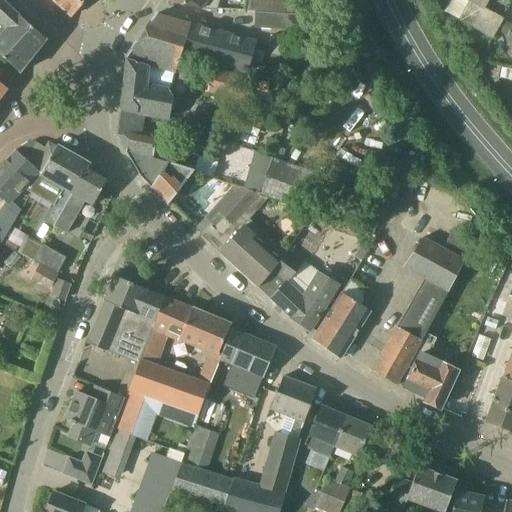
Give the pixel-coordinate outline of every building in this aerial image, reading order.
[(0,0),(0,55),(20,74),(44,43),(43,37),(2,0),(0,0)] [(86,0),(52,0),(71,17),(86,0)] [(220,0),(167,0),(203,9),(217,10),(220,0)] [(246,0),(245,12),(255,12),(291,15),(295,0),(246,0)] [(452,0),(445,12),(493,40),(505,19),(484,7),(488,0),(452,0)] [(254,28),(299,31),(300,15),(291,15),(255,12),(254,28)] [(257,42),(157,15),(127,57),(176,74),(182,55),(233,69),(247,74),(257,42)] [(511,27),(511,25),(505,22),(498,32),(507,37),(511,27)] [(337,55),(341,38),(323,35),(319,52),(337,55)] [(174,99),(168,90),(146,85),(148,67),(126,59),(123,85),(117,135),(126,152),(153,160),(158,141),(144,138),(147,116),(169,121),(174,99)] [(211,72),(206,93),(246,102),(251,81),(211,72)] [(275,86),(261,82),(257,93),(271,98),(275,86)] [(67,101),(56,93),(48,103),(59,112),(67,101)] [(279,144),(268,140),(264,152),(275,155),(279,144)] [(88,169),(91,165),(58,146),(57,148),(49,143),(46,148),(35,142),(28,143),(25,145),(35,154),(31,158),(33,160),(30,164),(39,172),(41,174),(36,183),(31,193),(52,205),(44,220),(54,226),(65,207),(73,194),(72,193),(86,168),(88,169)] [(0,195),(9,204),(27,185),(39,172),(30,164),(33,160),(31,158),(35,154),(25,145),(16,149),(9,158),(0,166),(0,195)] [(173,149),(168,166),(153,162),(153,160),(126,152),(141,177),(153,189),(168,205),(194,173),(193,173),(198,156),(173,149)] [(323,180),(270,162),(265,177),(258,196),(311,214),(323,180)] [(107,180),(88,169),(86,168),(72,193),(73,194),(65,207),(54,226),(67,234),(85,201),(93,206),(107,180)] [(258,196),(265,177),(249,172),(243,191),(257,195),(258,196)] [(258,288),(272,271),(276,274),(291,254),(292,252),(288,249),(286,253),(249,220),(243,227),(244,227),(239,232),(230,224),(257,195),(243,191),(239,190),(199,234),(258,288)] [(16,215),(5,208),(0,214),(0,240),(1,241),(16,215)] [(79,237),(88,219),(79,214),(70,232),(79,237)] [(6,243),(19,250),(27,235),(14,228),(6,243)] [(463,260),(472,243),(452,231),(442,248),(424,237),(405,267),(428,280),(372,371),(396,386),(398,383),(400,384),(425,334),(463,260)] [(44,245),(35,261),(57,274),(66,258),(44,245)] [(338,285),(317,273),(291,254),(276,274),(285,283),(270,299),(290,318),(310,332),(338,285)] [(58,276),(40,266),(32,280),(49,290),(58,276)] [(139,364),(166,298),(114,276),(104,301),(105,302),(87,344),(91,346),(104,351),(106,352),(107,350),(139,364)] [(70,282),(59,278),(53,296),(63,300),(70,282)] [(371,313),(361,306),(370,292),(352,280),(342,294),(312,339),(341,359),(371,313)] [(219,359),(221,354),(219,353),(231,325),(166,298),(139,364),(125,398),(115,427),(131,434),(142,404),(156,409),(156,411),(195,425),(205,397),(209,388),(221,360),(219,359)] [(275,348),(233,330),(223,355),(221,354),(219,359),(221,360),(244,369),(239,381),(260,389),(265,378),(263,377),(275,348)] [(425,334),(400,384),(405,387),(426,397),(424,401),(439,408),(457,372),(426,356),(435,339),(425,334)] [(471,357),(498,366),(506,344),(479,334),(471,357)] [(511,354),(504,378),(503,377),(487,422),(511,430),(511,354)] [(233,479),(223,510),(228,511),(279,511),(285,494),(283,494),(298,439),(316,390),(283,377),(270,409),(272,409),(267,421),(278,426),(282,413),(287,415),(280,433),(277,432),(260,488),(238,481),(240,477),(234,475),(233,479)] [(125,398),(99,388),(94,400),(76,393),(65,419),(71,421),(70,423),(74,425),(69,437),(90,446),(90,445),(105,451),(110,438),(114,428),(115,427),(125,398)] [(334,447),(347,417),(321,406),(308,436),(312,437),(308,447),(330,456),(334,447)] [(371,427),(347,417),(334,447),(359,457),(371,427)] [(207,472),(220,434),(195,426),(194,430),(190,439),(182,464),(181,464),(170,494),(171,494),(223,510),(233,479),(207,472)] [(170,494),(181,464),(165,459),(155,455),(132,511),(164,511),(171,494),(170,494)] [(91,486),(98,469),(81,462),(69,457),(62,474),(91,486)] [(341,511),(351,490),(347,488),(354,473),(341,467),(334,482),(329,480),(315,510),(320,511),(341,511)] [(451,511),(456,491),(453,490),(456,481),(419,467),(412,484),(397,478),(387,505),(392,507),(390,511),(403,511),(407,500),(426,507),(440,511),(451,511)] [(362,511),(368,495),(352,490),(345,511),(362,511)] [(481,511),(485,497),(456,491),(451,511),(481,511)] [(82,511),(86,505),(54,492),(47,509),(50,511),(49,511),(82,511)] [(511,511),(511,501),(506,501),(503,511),(511,511)]
